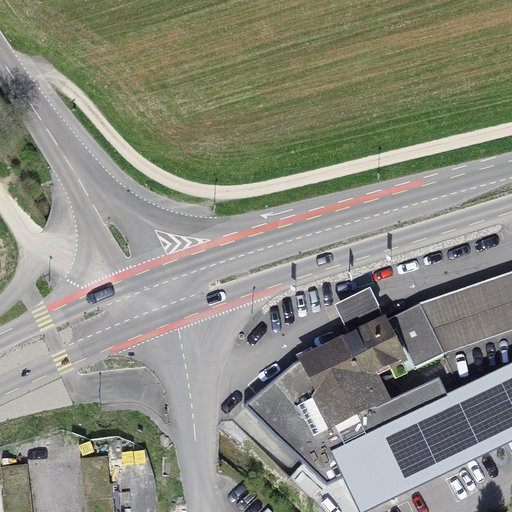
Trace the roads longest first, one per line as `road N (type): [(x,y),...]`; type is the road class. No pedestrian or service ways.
road 1 (track): [(511,126),(248,190),(186,184),(133,157),(67,79),(2,60)]
road 2 (primary): [(511,185),(145,292)]
road 3 (tertiary): [(145,292),(0,56)]
road 4 (unclassified): [(193,511),(190,375),(173,325),(145,292)]
road 5 (primary): [(145,292),(0,362)]
